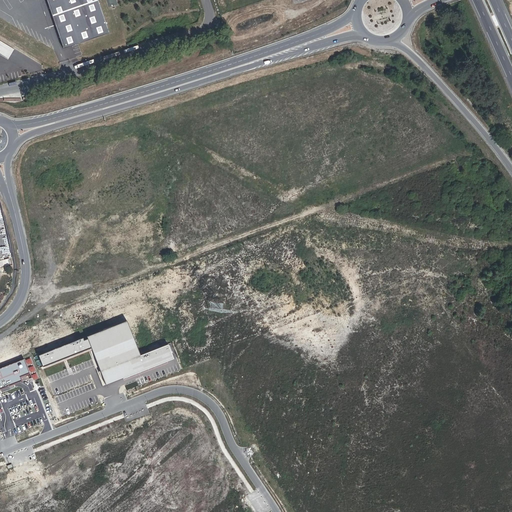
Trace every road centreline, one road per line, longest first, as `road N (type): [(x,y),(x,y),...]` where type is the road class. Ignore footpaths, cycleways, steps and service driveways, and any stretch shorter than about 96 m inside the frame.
road 1 (primary): [(13,143),(362,34)]
road 2 (primary): [(354,15),(259,54),(9,126)]
road 3 (unclassified): [(276,511),(214,405),(180,388),(0,454)]
road 4 (unclassified): [(0,93),(201,30),(208,23),(205,0)]
road 5 (motorway): [(388,41),(454,95),(511,169)]
road 6 (unclassified): [(6,185),(25,276),(17,303),(0,321)]
